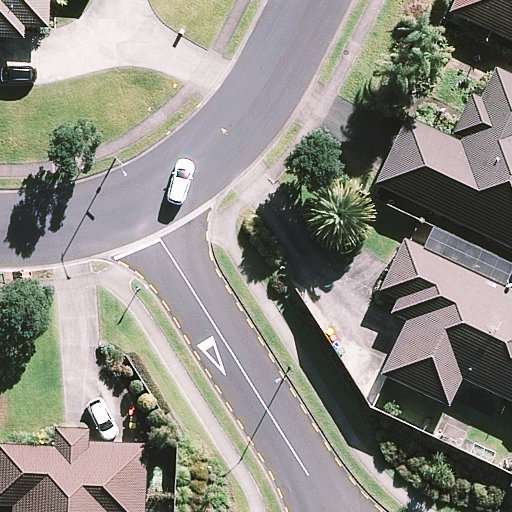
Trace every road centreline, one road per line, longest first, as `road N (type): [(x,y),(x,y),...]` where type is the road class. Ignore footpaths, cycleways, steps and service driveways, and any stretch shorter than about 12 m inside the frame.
road 1 (residential): [(327,511),(136,200)]
road 2 (residential): [(136,200),(210,157),(257,108),(312,0)]
road 3 (residential): [(0,235),(70,224),(136,200)]
